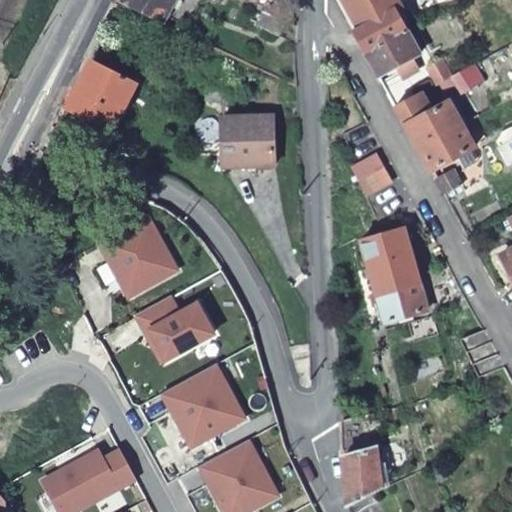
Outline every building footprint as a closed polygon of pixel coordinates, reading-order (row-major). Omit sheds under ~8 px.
[(123,0),(122,3),(163,23),(175,0),(123,0)] [(339,0),(367,52),(410,30),(397,8),(402,6),(398,0),(339,0)] [(280,19),(258,8),(251,21),(274,32),(280,19)] [(367,52),(380,75),(423,54),(410,30),(367,52)] [(454,75),(455,74),(446,59),(431,67),(439,83),(454,75)] [(134,85),(91,63),(67,110),(110,132),(134,85)] [(471,89),(461,71),(455,74),(454,75),(464,93),(471,89)] [(386,86),(397,106),(419,94),(408,75),(386,86)] [(420,148),(463,124),(450,101),(427,114),(419,101),(424,98),(421,93),(419,94),(397,106),(420,148)] [(214,112),(215,151),(235,150),(236,162),(268,161),(266,111),(214,112)] [(420,148),(432,171),(475,147),(468,134),(472,132),(470,128),(466,129),(463,124),(420,148)] [(235,150),(215,151),(215,162),(236,162),(235,150)] [(360,181),(383,168),(376,154),(352,168),(360,181)] [(498,164),(503,161),(499,155),(494,157),(498,164)] [(392,182),(383,168),(360,181),(359,181),(367,196),(392,182)] [(436,179),(445,194),(462,184),(454,169),(436,179)] [(111,261),(131,299),(179,274),(151,219),(106,243),(115,258),(111,261)] [(382,323),(425,311),(404,229),(361,240),(382,323)] [(511,282),(511,248),(498,256),(511,282)] [(172,301),(138,319),(147,336),(152,333),(167,363),(214,338),(198,308),(180,317),(172,301)] [(459,345),(478,379),(505,368),(485,332),(459,345)] [(167,363),(152,333),(147,336),(163,365),(167,363)] [(215,368),(162,396),(190,449),(243,422),(215,368)] [(405,419),(402,405),(394,407),(397,421),(405,419)] [(340,420),(344,450),(370,441),(364,414),(340,420)] [(207,487),(219,511),(253,511),(275,501),(248,447),(202,469),(210,485),(207,487)] [(375,447),(344,456),(349,505),(376,492),(396,482),(393,469),(381,471),(375,447)] [(96,452),(41,481),(56,511),(74,511),(134,481),(119,452),(101,461),(96,452)] [(386,511),(376,492),(349,505),(352,511),(386,511)]
